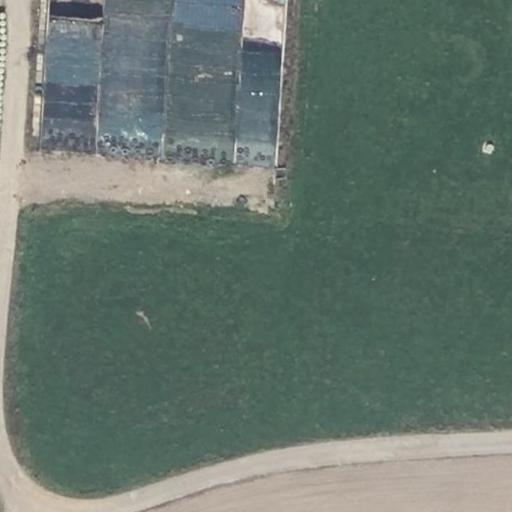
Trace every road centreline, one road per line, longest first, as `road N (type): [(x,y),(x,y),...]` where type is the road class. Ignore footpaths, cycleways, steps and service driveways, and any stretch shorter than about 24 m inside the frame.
road 1 (unclassified): [(18,0),(0,251),(0,422),(26,511)]
road 2 (unclassified): [(97,511),(267,463),(511,441)]
